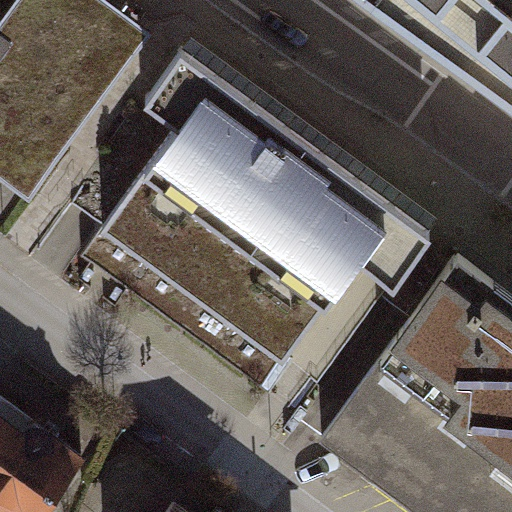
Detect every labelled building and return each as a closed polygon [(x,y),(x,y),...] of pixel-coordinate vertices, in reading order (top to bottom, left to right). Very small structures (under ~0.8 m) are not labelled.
[(0,0),(0,167),(33,192),(154,29),(115,0),(0,0)] [(511,0),(375,0),(511,98),(511,0)] [(415,214),(179,40),(141,91),(172,114),(70,251),(252,386),(354,248),(377,265),(389,274),(427,223),(415,214)] [(511,288),(458,249),(410,315),(371,367),(511,470),(511,288)] [(511,511),(511,470),(371,367),(313,444),(404,511),(511,511)] [(32,511),(69,459),(0,410),(0,511),(32,511)] [(177,511),(162,499),(151,511),(177,511)]
